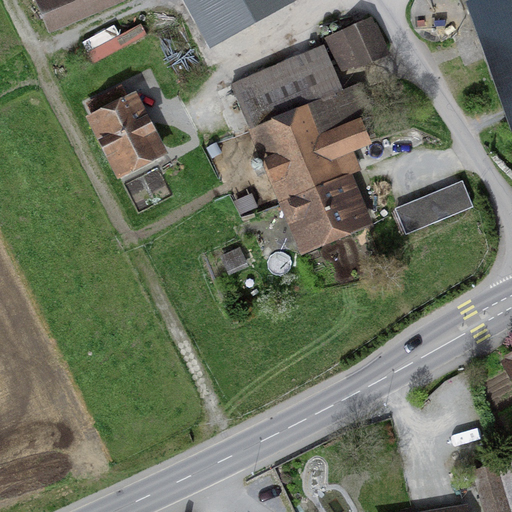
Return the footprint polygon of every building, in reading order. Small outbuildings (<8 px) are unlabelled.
[(37,0),(50,31),(123,0),(37,0)] [(511,0),(463,0),(461,1),(504,125),(511,122),(511,0)] [(367,17),(322,36),(338,71),(382,53),(367,17)] [(84,40),(94,61),(147,34),(142,23),(122,33),(117,23),(84,40)] [(227,82),(292,253),(375,222),(348,152),(369,144),(356,110),(336,117),(311,51),(227,82)] [(105,179),(158,154),(127,89),(74,113),(105,179)] [(407,232),(475,205),(464,178),(396,204),(407,232)] [(511,344),(491,357),(511,393),(511,344)] [(511,511),(511,456),(493,461),(506,511),(511,511)] [(480,511),(506,511),(493,461),(469,467),(480,511)] [(464,511),(462,499),(381,511),(464,511)]
